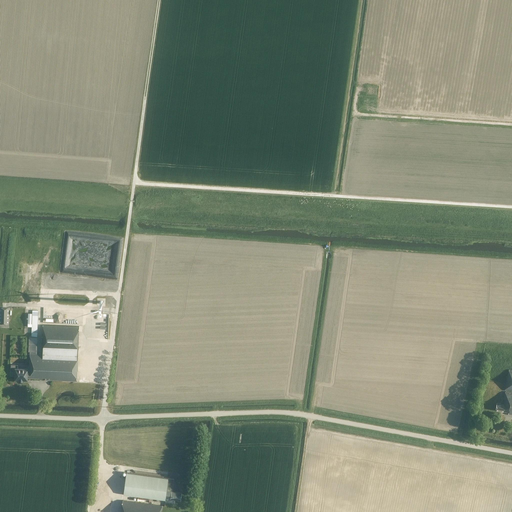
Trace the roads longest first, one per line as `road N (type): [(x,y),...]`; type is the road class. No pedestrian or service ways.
road 1 (unclassified): [(511,453),(290,413),(0,417)]
road 2 (unknown): [(158,0),(118,288)]
